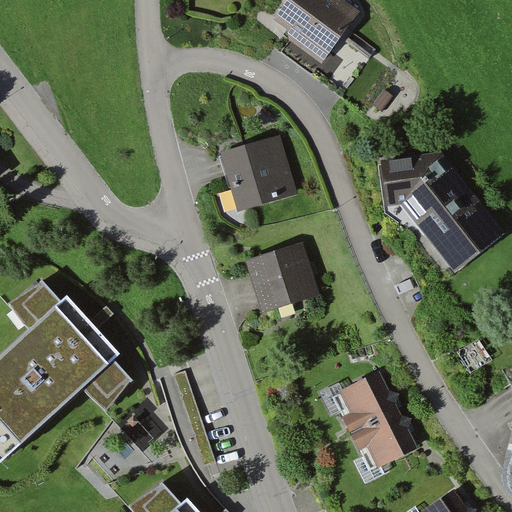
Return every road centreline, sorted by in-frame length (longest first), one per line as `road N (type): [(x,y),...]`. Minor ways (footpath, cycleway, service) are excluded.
road 1 (residential): [(511,507),(426,376),(319,131),(289,93),(213,59),(152,64)]
road 2 (residential): [(185,233),(284,511)]
road 3 (residential): [(0,68),(102,200),(124,219),(185,233)]
road 4 (residential): [(185,233),(152,64)]
